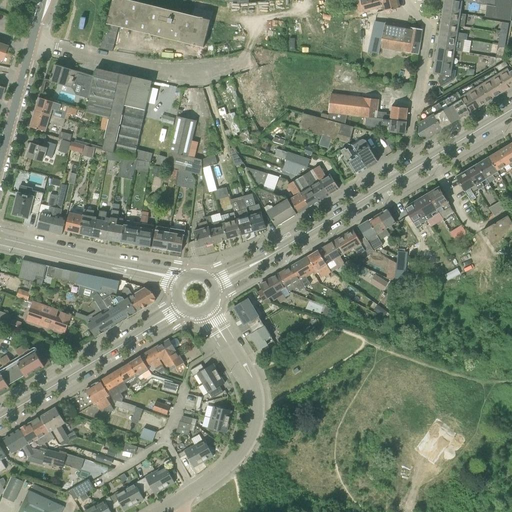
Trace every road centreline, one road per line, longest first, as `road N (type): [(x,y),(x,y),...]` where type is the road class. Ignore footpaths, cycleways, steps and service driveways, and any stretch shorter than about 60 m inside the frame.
road 1 (tertiary): [(212,286),(511,110)]
road 2 (residential): [(158,511),(241,456),(252,428),(247,376),(205,310)]
road 3 (residential): [(248,57),(211,70),(159,73),(31,43)]
road 4 (tertiary): [(0,418),(182,307)]
road 5 (tertiary): [(182,282),(0,238)]
road 6 (residential): [(411,136),(428,28),(406,0)]
road 7 (track): [(511,208),(477,228),(468,225),(428,160)]
road 8 (unclassified): [(0,160),(31,43)]
